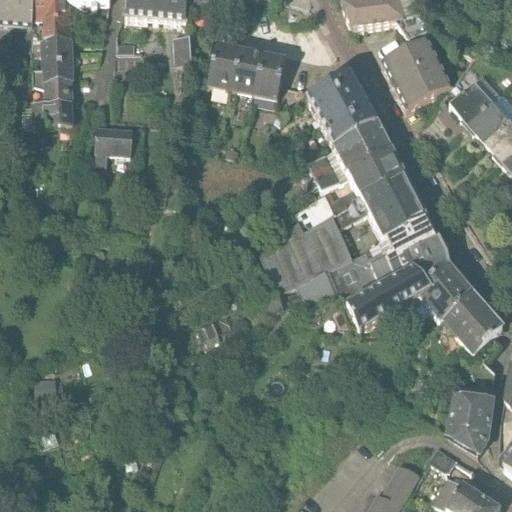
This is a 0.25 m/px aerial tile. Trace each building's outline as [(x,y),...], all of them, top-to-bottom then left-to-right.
[(0,0),(0,38),(10,40),(10,34),(19,35),(16,73),(30,74),(30,60),(30,33),(30,30),(32,0),(0,0)] [(32,0),(30,30),(43,29),(68,28),(68,14),(67,0),(32,0)] [(67,0),(68,14),(90,13),(91,17),(97,17),(96,12),(109,12),(110,0),(67,0)] [(157,0),(126,0),(124,28),(155,30),(157,0)] [(157,0),(155,30),(185,32),(187,0),(157,0)] [(223,0),(192,0),(192,11),(211,14),(213,1),(223,3),(223,0)] [(240,0),(223,0),(223,3),(213,1),(211,14),(237,19),(240,0)] [(339,0),(341,12),(342,12),(342,13),(379,4),(394,0),(392,0),(379,3),(378,0),(339,0)] [(396,28),(409,48),(430,35),(418,23),(421,21),(408,0),(399,0),(397,1),(396,0),(394,0),(379,4),(342,13),(345,23),(352,38),(396,28)] [(44,50),(69,49),(68,28),(43,29),(44,50)] [(191,73),(187,44),(172,46),(176,74),(191,73)] [(117,58),(132,57),(132,47),(117,47),(117,58)] [(30,60),(30,74),(31,77),(44,76),(44,88),(71,88),(69,49),(44,50),(44,59),(30,60)] [(396,101),(405,118),(452,94),(428,49),(381,73),(390,90),(389,90),(395,101),(396,101)] [(238,58),(215,52),(207,93),(229,98),(238,58)] [(229,98),(252,103),(261,63),(238,58),(229,98)] [(261,63),(252,103),(276,109),(280,92),(285,68),(261,63)] [(200,69),(193,68),(192,79),(198,80),(200,69)] [(45,110),(71,109),(71,88),(44,88),(44,76),(31,77),(31,92),(33,92),(44,95),(45,108),(45,110)] [(306,109),(333,157),(376,133),(349,83),(337,90),(337,91),(306,109)] [(473,91),(448,114),(449,115),(452,113),(462,124),(460,126),(466,133),(491,110),(473,91)] [(453,96),(457,100),(462,95),(458,91),(453,96)] [(16,105),(19,100),(13,95),(9,100),(16,105)] [(45,110),(45,108),(31,109),(32,135),(72,133),(71,109),(45,110)] [(491,110),(466,133),(473,140),(475,138),(486,149),(508,128),(491,110)] [(511,132),(508,128),(486,149),(494,158),(492,161),(501,171),(511,160),(511,132)] [(320,197),(346,183),(346,182),(390,157),(376,133),(333,157),(314,168),(306,171),(306,172),(300,176),(305,185),(284,196),(289,205),(316,190),(320,197)] [(131,140),(96,138),(94,162),(96,162),(95,174),(107,175),(107,162),(130,163),(131,140)] [(226,161),(237,164),(239,156),(228,154),(226,161)] [(304,234),(330,222),(348,212),(404,184),(403,181),(403,182),(395,167),(395,166),(390,157),(346,182),(346,183),(353,196),(328,208),(324,201),(292,218),(296,224),(298,223),(304,234)] [(511,160),(501,171),(510,181),(511,179),(511,160)] [(366,220),(382,249),(427,228),(419,213),(404,184),(348,212),(330,222),(338,236),(366,220)] [(154,212),(165,213),(166,201),(156,199),(154,212)] [(49,230),(54,231),(58,228),(60,222),(56,216),(51,216),(46,219),(45,225),(49,230)] [(81,225),(65,221),(62,234),(78,238),(81,225)] [(270,243),(254,251),(269,283),(260,287),(267,302),(276,298),(295,290),(311,318),(345,302),(379,287),(367,256),(351,264),(338,236),(330,222),(304,234),(298,223),(296,224),(297,226),(269,241),(270,243)] [(427,229),(382,249),(367,256),(379,287),(401,277),(397,268),(436,245),(427,229)] [(17,237),(0,233),(0,245),(15,248),(17,237)] [(357,338),(361,338),(415,308),(411,304),(446,272),(447,272),(445,262),(436,245),(397,268),(401,277),(379,287),(382,293),(331,321),(338,334),(355,334),(357,338)] [(411,304),(415,308),(418,307),(439,331),(442,328),(471,301),(458,286),(446,272),(411,304)] [(166,276),(152,283),(162,301),(175,295),(166,276)] [(283,314),(276,298),(267,302),(248,311),(255,327),(283,314)] [(471,301),(442,328),(445,331),(472,360),(481,372),(500,353),(492,345),(501,336),(471,301)] [(198,333),(200,338),(205,352),(221,346),(218,339),(231,334),(226,322),(225,323),(198,333)] [(416,334),(410,339),(416,347),(423,343),(416,334)] [(511,372),(510,371),(500,429),(498,471),(511,482),(511,372)] [(343,386),(344,376),(315,373),(314,382),(343,386)] [(416,391),(417,391),(412,403),(418,405),(423,393),(424,394),(428,385),(420,381),(416,391)] [(457,381),(452,403),(491,410),(495,387),(457,381)] [(34,385),(35,410),(57,409),(56,384),(34,385)] [(452,403),(444,442),(477,462),(485,448),(491,410),(452,403)] [(439,456),(437,454),(428,467),(444,478),(449,477),(455,468),(456,467),(439,456)] [(19,460),(19,468),(27,469),(27,461),(19,460)] [(419,482),(415,480),(398,470),(392,481),(413,493),(419,482)] [(392,481),(386,491),(407,503),(413,493),(392,481)] [(490,511),(449,485),(431,511),(433,511),(490,511)] [(398,511),(402,511),(407,503),(386,491),(380,501),(398,511)] [(420,507),(425,498),(417,494),(412,503),(420,507)] [(369,511),(398,511),(380,501),(377,499),(369,511)]
